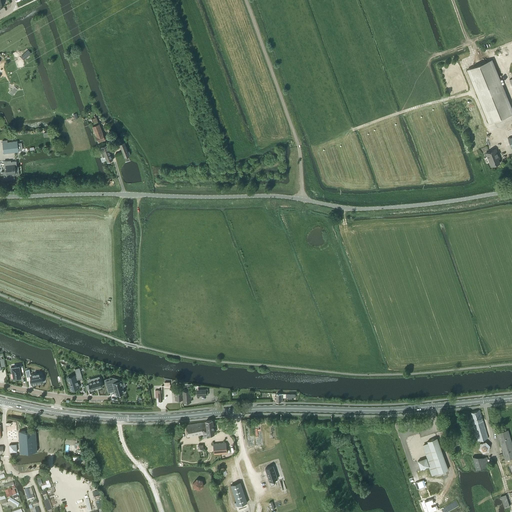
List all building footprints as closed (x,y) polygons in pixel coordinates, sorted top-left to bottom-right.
[(21,57),(24,60),(31,53),(28,50),(21,57)] [(511,113),(511,111),(490,59),(467,69),(489,123),(511,113)] [(99,124),(93,126),(99,142),(105,139),(99,124)] [(3,143),(2,143),(4,153),(19,151),(23,150),(21,142),(17,143),(17,141),(7,142),(7,140),(2,140),(3,143)] [(120,144),(125,158),(129,156),(129,155),(130,155),(129,152),(128,152),(124,143),(120,144)] [(103,157),(105,156),(107,162),(113,160),(109,149),(107,144),(99,147),(103,157)] [(491,166),(500,163),(497,156),(498,155),(496,149),(485,153),(491,166)] [(6,168),(4,168),(5,180),(14,179),(14,174),(16,173),(15,167),(17,167),(16,161),(11,162),(11,161),(5,161),(6,168)] [(22,365),(10,368),(11,373),(13,373),(14,379),(22,378),(21,373),(24,372),(22,365)] [(77,380),(83,378),(79,367),(75,369),(76,374),(67,377),(71,389),(79,387),(77,380)] [(29,369),(26,370),(27,378),(30,378),(30,380),(31,384),(43,382),(42,375),(41,376),(40,372),(31,374),(30,374),(29,369)] [(99,376),(88,379),(88,382),(88,383),(89,384),(85,385),(87,390),(90,389),(91,390),(96,389),(98,389),(97,388),(102,387),(100,379),(100,378),(99,376)] [(112,377),(104,379),(108,393),(114,391),(116,395),(125,392),(123,386),(125,386),(124,381),(122,381),(121,380),(120,380),(112,377)] [(175,399),(183,399),(182,390),(182,388),(174,388),(175,399)] [(183,399),(183,402),(191,401),(190,394),(193,394),(193,390),(190,390),(182,390),(183,399)] [(488,437),(482,415),(480,409),(470,412),(478,440),(488,437)] [(208,434),(214,433),(212,420),(206,421),(206,422),(186,425),(187,436),(207,433),(208,434)] [(6,423),(7,439),(17,439),(16,422),(6,423)] [(511,444),(508,430),(497,433),(505,460),(511,458),(511,444)] [(426,458),(418,460),(421,469),(429,466),(432,475),(448,469),(437,438),(428,441),(428,443),(423,445),(428,458),(427,459),(426,458)] [(213,444),(214,454),(227,453),(226,443),(213,444)] [(176,454),(177,464),(201,461),(200,451),(176,454)] [(472,456),(476,469),(489,465),(486,458),(472,456)] [(265,468),(265,469),(269,481),(271,485),(274,484),(273,480),(277,479),(273,466),(265,468)] [(197,478),(192,483),(194,488),(200,490),(204,486),(202,480),(197,478)] [(247,502),(240,482),(231,485),(236,502),(234,503),(235,506),(247,502)] [(256,488),(248,491),(255,511),(263,509),(256,488)] [(510,506),(506,495),(500,496),(504,508),(510,506)] [(431,501),(425,505),(425,506),(428,511),(438,511),(439,511),(435,503),(433,504),(431,501)]
